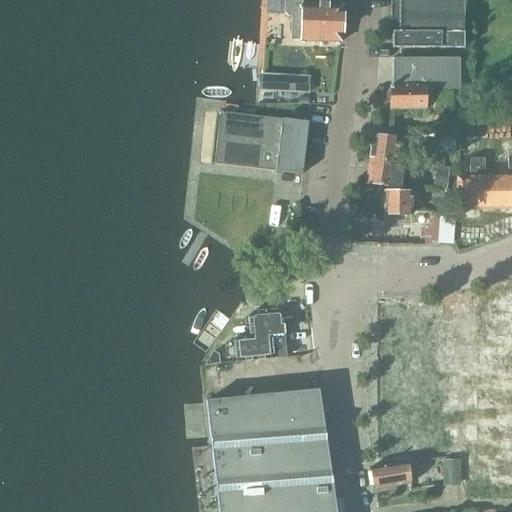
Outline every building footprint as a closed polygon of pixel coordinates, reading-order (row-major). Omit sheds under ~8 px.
[(290,41),(341,42),(343,5),(302,4),(302,0),(284,0),(284,13),(288,17),(291,17),(290,41)] [(390,0),(391,33),(392,33),(392,48),(463,48),(463,0),(390,0)] [(425,91),(459,91),(459,59),(393,59),(393,87),(390,87),(390,91),(387,94),(387,98),(390,101),(390,110),(425,110),(425,91)] [(258,71),(258,91),(308,93),(309,73),(258,71)] [(277,119),(278,109),(255,107),(254,116),(220,112),(214,164),(302,174),(308,123),(277,119)] [(473,124),(465,125),(465,137),(473,136),(473,124)] [(495,124),(483,124),(483,132),(495,132),(495,124)] [(507,124),(495,124),(495,132),(507,132),(507,124)] [(372,135),(369,159),(396,163),(398,152),(408,153),(409,142),(399,140),(400,138),(372,135)] [(508,178),(496,178),(496,208),(511,208),(511,158),(507,159),(508,178)] [(396,163),(369,159),(366,184),(385,187),(393,188),(400,188),(403,168),(396,167),(396,163)] [(434,159),(433,166),(442,167),(444,160),(434,159)] [(477,208),(477,159),(469,159),(469,178),(457,178),(457,208),(477,208)] [(484,159),(477,159),(477,208),(496,208),(496,178),(485,178),(484,159)] [(435,174),(433,188),(447,190),(447,189),(449,176),(448,176),(449,169),(436,167),(435,174)] [(447,190),(447,205),(457,205),(457,189),(447,189),(447,190)] [(384,192),(383,216),(411,217),(412,193),(384,192)] [(435,242),(448,245),(454,216),(441,214),(435,242)] [(378,299),(379,456),(411,456),(410,299),(378,299)] [(278,310),(252,313),(248,316),(251,337),(234,339),(236,362),(287,357),(282,312),(278,310)] [(213,352),(206,365),(219,363),(218,355),(213,352)] [(412,404),(430,405),(431,389),(413,388),(412,404)] [(209,401),(221,511),(335,511),(318,390),(219,400),(219,403),(209,401)] [(413,443),(430,443),(430,427),(413,428),(413,443)] [(495,472),(511,473),(511,463),(511,458),(496,458),(495,472)] [(444,460),(444,485),(458,485),(458,460),(444,460)] [(407,462),(370,468),(373,490),(411,484),(407,462)]
